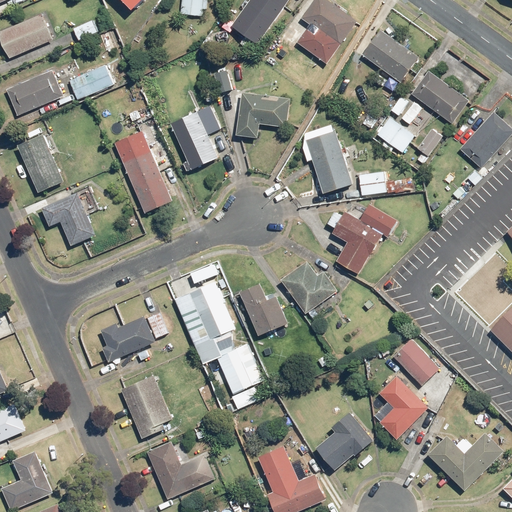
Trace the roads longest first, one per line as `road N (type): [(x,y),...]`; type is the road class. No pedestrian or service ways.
road 1 (residential): [(253,215),(39,308)]
road 2 (residential): [(127,511),(39,308)]
